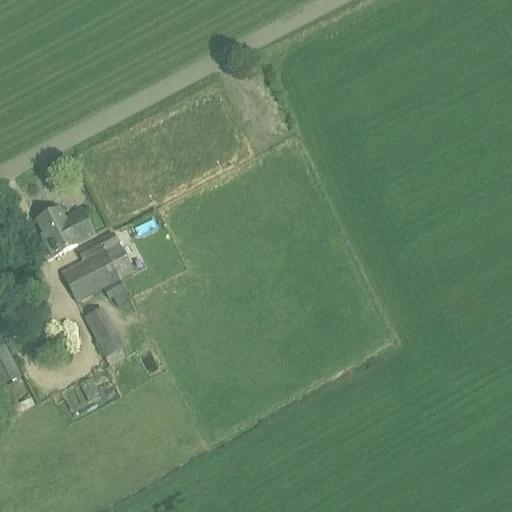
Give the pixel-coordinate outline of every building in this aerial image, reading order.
[(265,75),(248,80),(253,98),(270,93),(265,75)] [(59,211),(38,222),(44,235),(42,236),(53,259),(77,247),(77,246),(94,238),(81,213),(64,221),(59,211)] [(77,253),(82,263),(61,274),(76,304),(103,290),(108,301),(112,299),(116,307),(129,301),(119,282),(134,274),(119,246),(113,233),(77,253)] [(104,359),(105,359),(121,351),(124,350),(103,310),(84,319),(104,359)] [(0,386),(20,376),(9,357),(0,338),(0,386)] [(121,351),(105,359),(109,367),(126,359),(121,351)] [(18,381),(3,390),(11,404),(26,395),(18,381)]
